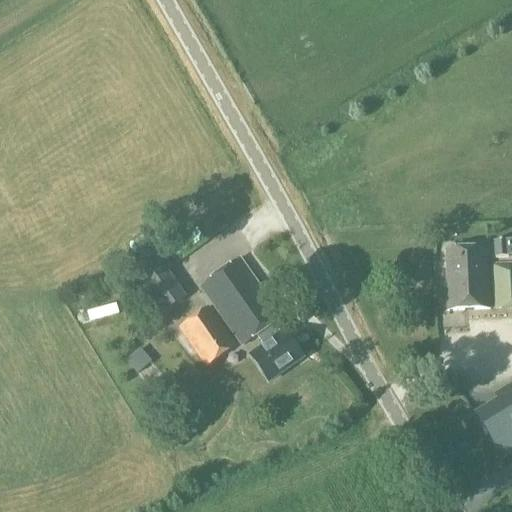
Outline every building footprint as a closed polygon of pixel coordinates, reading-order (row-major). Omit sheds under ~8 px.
[(495,243),(497,261),(510,259),(508,242),(495,243)] [(486,249),(447,250),(448,313),(491,311),(486,249)] [(187,300),(159,259),(131,279),(159,320),(187,300)] [(243,348),(281,321),(240,261),(201,288),(243,348)] [(511,309),(511,265),(493,267),(496,311),(511,309)] [(113,302),(81,315),(86,327),(118,315),(113,302)] [(237,346),(210,309),(180,330),(207,368),(237,346)] [(286,334),(250,359),(268,384),(304,360),(286,334)] [(153,364),(141,350),(127,363),(139,377),(153,364)] [(501,405),(477,419),(490,439),(502,460),(511,453),(511,393),(499,401),(501,405)]
